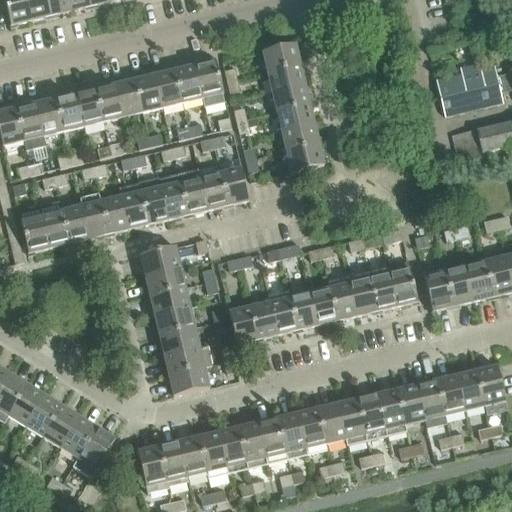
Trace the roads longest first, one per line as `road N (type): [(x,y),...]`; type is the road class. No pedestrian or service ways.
road 1 (residential): [(511,331),(213,405),(154,417),(137,412)]
road 2 (residential): [(137,412),(107,254),(292,211)]
road 3 (residential): [(0,78),(301,2)]
road 4 (residential): [(339,160),(301,2)]
road 5 (residential): [(137,412),(0,335)]
